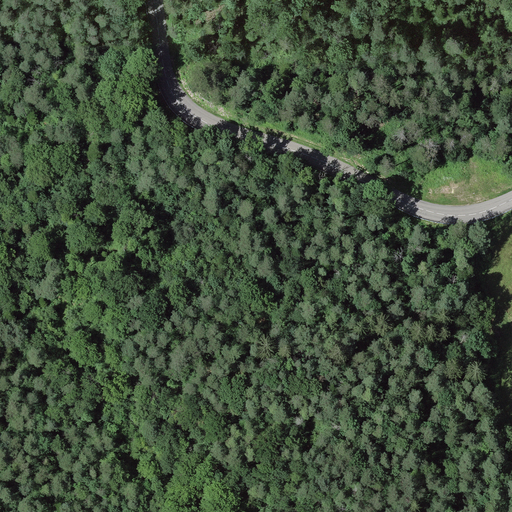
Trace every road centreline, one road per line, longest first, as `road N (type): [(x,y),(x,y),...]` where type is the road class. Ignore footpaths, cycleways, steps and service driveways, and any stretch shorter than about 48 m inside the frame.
road 1 (track): [(185,511),(160,491),(78,371),(65,336),(63,297),(72,276),(99,253),(158,251),(206,261),(314,227),(433,233),(468,213)]
road 2 (tertiary): [(511,198),(475,212),(433,211),(195,115),(166,79),(154,0)]
